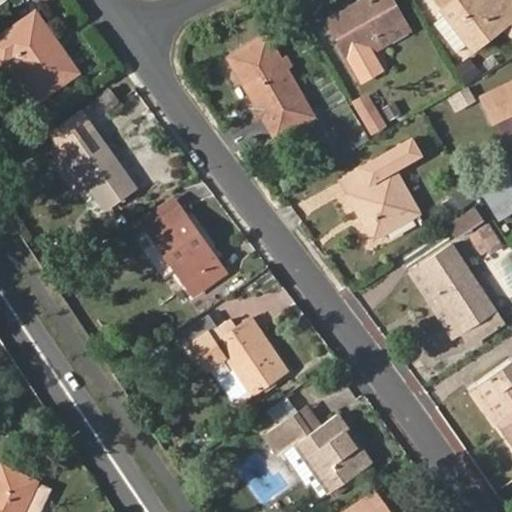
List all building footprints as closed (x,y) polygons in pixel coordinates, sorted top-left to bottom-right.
[(406,23),(392,0),(362,0),(329,19),(363,80),(383,68),(369,44),(406,23)] [(499,0),(453,0),(443,8),(447,14),(435,23),(458,53),(471,43),(474,47),(511,18),(511,17),(511,0),(508,0),(503,4),(499,0)] [(77,71),(36,11),(0,36),(0,59),(4,65),(11,60),(39,98),(77,71)] [(314,116),(268,35),(230,56),(266,122),(277,116),(286,131),(314,116)] [(511,82),(482,96),(493,119),(511,110),(511,82)] [(107,112),(121,102),(110,87),(96,97),(107,112)] [(275,137),(286,131),(277,116),(266,122),(275,137)] [(136,185),(94,128),(63,149),(104,207),(136,185)] [(326,163),(343,154),(326,129),(304,143),(313,156),(318,153),(326,163)] [(420,153),(411,139),(366,164),(373,179),(350,192),(374,237),(419,211),(395,168),(420,153)] [(341,179),(350,192),(373,179),(366,164),(341,179)] [(511,178),(485,195),(492,209),(511,196),(511,178)] [(471,203),(462,189),(450,197),(459,210),(471,203)] [(511,196),(492,209),(500,222),(511,214),(511,196)] [(142,220),(149,229),(181,207),(174,198),(142,220)] [(193,292),(226,270),(181,207),(149,229),(193,292)] [(485,221),(477,208),(449,227),(457,239),(485,221)] [(507,248),(491,223),(479,232),(492,252),(495,256),(507,248)] [(484,257),(492,252),(479,232),(470,237),(484,257)] [(497,309),(453,242),(418,265),(463,331),(497,309)] [(452,338),(463,331),(418,265),(409,271),(452,338)] [(463,331),(473,346),(506,323),(497,309),(463,331)] [(233,328),(226,318),(191,343),(210,370),(227,358),(232,368),(218,377),(236,406),(287,370),(250,317),(233,328)] [(511,365),(477,390),(499,421),(497,423),(511,444),(511,365)] [(497,423),(499,421),(477,390),(471,395),(492,425),(497,423)] [(323,424),(310,405),(299,412),(312,432),(323,424)] [(312,432),(299,412),(267,433),(280,454),(288,448),(299,441),(323,475),(333,489),(373,461),(338,414),(323,424),(312,432)] [(288,448),(312,482),(323,475),(299,441),(288,448)] [(41,511),(52,489),(2,466),(0,470),(0,511),(41,511)]
